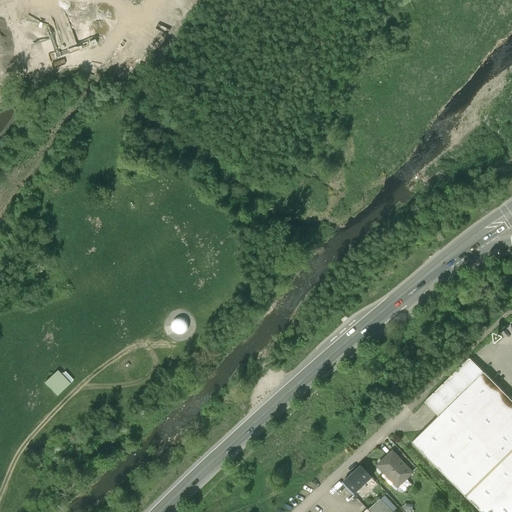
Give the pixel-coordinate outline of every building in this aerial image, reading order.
[(425,402),(439,417),(412,442),(480,511),(511,511),(511,403),(469,359),(425,402)] [(58,395),(73,380),(60,367),(45,382),(58,395)] [(413,473),(391,450),(375,465),(396,488),(413,473)] [(370,478),(359,466),(342,481),(354,493),(370,478)] [(394,511),(390,511),(379,500),(365,511),(394,511)]
